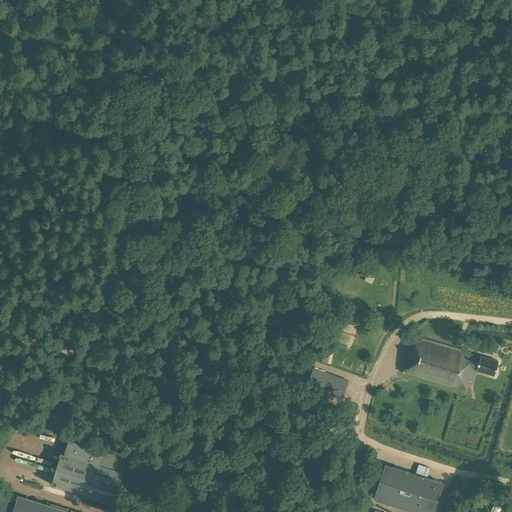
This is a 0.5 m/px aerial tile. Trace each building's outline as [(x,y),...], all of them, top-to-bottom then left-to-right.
[(365,272),(362,281),(370,284),(373,274),(365,272)] [(462,350),(413,335),(409,350),(402,372),(465,390),(468,381),(471,382),(474,369),(494,375),(498,360),(480,355),(480,356),(466,352),(462,351),(462,350)] [(312,368),(306,386),(341,398),(347,381),(312,368)] [(384,388),(379,391),(383,397),(388,394),(384,388)] [(50,481),(49,484),(62,488),(113,504),(123,472),(121,472),(125,460),(115,457),(116,455),(68,439),(67,443),(66,445),(65,449),(64,452),(64,453),(60,452),(59,457),(58,460),(57,464),(56,467),(55,470),(54,473),(53,476),(52,479),(51,480),(51,482),(50,481)] [(375,499),(414,511),(433,511),(443,483),(427,478),(430,468),(418,464),(415,474),(386,465),(381,479),(375,499)] [(467,493),(471,481),(464,478),(459,491),(467,493)] [(2,499),(0,504),(0,511),(42,511),(16,504),(2,499)]
